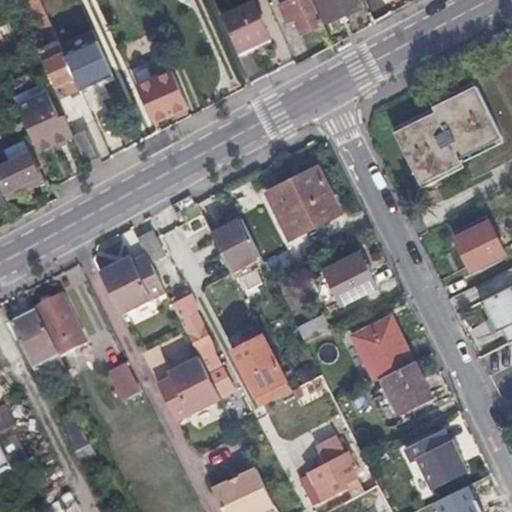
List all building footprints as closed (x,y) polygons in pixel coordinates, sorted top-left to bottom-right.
[(302,34),(324,24),(313,0),(293,0),(294,0),(283,6),(289,21),(295,19),(302,34)] [(313,0),(324,24),(360,7),(356,0),(313,0)] [(231,39),(238,56),(270,41),(255,5),(222,18),(231,39)] [(0,34),(10,30),(5,19),(0,20),(0,34)] [(66,56),(60,42),(46,49),(66,93),(80,87),(66,56)] [(66,56),(80,87),(111,73),(98,42),(66,56)] [(119,44),(132,73),(137,70),(126,42),(119,44)] [(395,133),(421,184),(462,164),(471,181),(511,160),(511,61),(490,72),(489,70),(473,78),(477,86),(434,108),(436,113),(395,133)] [(138,87),(155,123),(190,107),(173,71),(138,87)] [(57,113),(49,94),(17,107),(36,149),(71,133),(61,112),(57,113)] [(96,115),(117,114),(116,95),(95,96),(96,115)] [(72,135),(84,163),(98,156),(86,129),(72,135)] [(28,154),(0,166),(0,181),(7,197),(40,182),(28,154)] [(330,192),(318,166),(268,192),(292,240),(341,215),(330,192)] [(242,219),(213,233),(233,273),(262,257),(242,219)] [(473,229),(455,238),(471,271),(507,254),(491,220),(473,229)] [(455,238),(473,229),(469,223),(452,231),(455,238)] [(165,255),(153,230),(138,237),(147,254),(152,263),(165,255)] [(370,271),(360,252),(324,269),(343,306),(378,289),(370,271)] [(123,314),(166,291),(152,263),(147,254),(135,260),(132,255),(101,271),(123,314)] [(254,314),(237,279),(224,284),(241,321),(254,314)] [(473,333),(479,350),(511,338),(511,285),(473,299),(484,329),(473,333)] [(89,344),(64,295),(51,302),(48,297),(41,301),(43,305),(36,309),(38,313),(60,356),(61,358),(89,344)] [(175,304),(223,396),(234,389),(217,356),(212,343),(196,311),(201,309),(194,295),(175,304)] [(60,356),(38,313),(12,326),(34,369),(60,356)] [(332,331),(324,314),(298,326),(306,344),(332,331)] [(403,337),(393,317),(354,336),(376,381),(383,378),(415,361),(403,337)] [(293,390),(266,336),(233,353),(262,406),(293,390)] [(179,421),(222,399),(200,357),(170,372),(173,377),(159,384),(179,421)] [(415,361),(383,378),(400,414),(433,398),(424,380),(415,361)] [(112,376),(125,401),(142,392),(130,367),(112,376)] [(97,456),(77,417),(62,424),(79,455),(82,462),(91,459),(97,456)] [(447,443),(441,429),(406,446),(412,459),(417,457),(434,489),(469,472),(460,454),(453,440),(447,443)] [(300,478),(315,506),(325,501),(349,489),(344,478),(358,471),(349,453),(347,454),(338,437),(323,445),(326,451),(321,454),(327,465),(300,478)] [(0,474),(12,468),(0,444),(0,474)] [(318,447),(321,454),(326,451),(323,445),(318,447)] [(96,470),(91,459),(82,462),(88,474),(96,470)] [(226,511),(262,511),(277,505),(258,468),(215,490),(226,511)] [(362,476),(371,491),(381,486),(381,485),(373,471),(362,476)] [(366,493),(376,511),(394,511),(381,486),(371,491),(366,493)] [(472,511),(465,498),(438,511),(472,511)]
